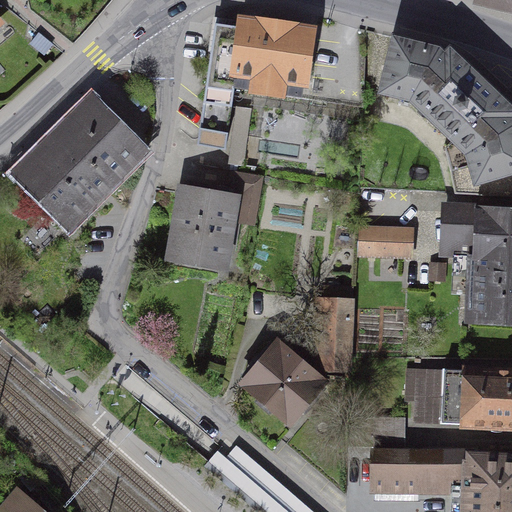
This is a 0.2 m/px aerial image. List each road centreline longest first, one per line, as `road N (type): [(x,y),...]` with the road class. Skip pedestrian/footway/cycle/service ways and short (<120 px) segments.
road 1 (residential): [(151,16),(164,112),(154,181),(104,296),(114,335),(320,511)]
road 2 (tertiary): [(0,147),(151,16)]
road 3 (tertiary): [(369,0),(511,42)]
